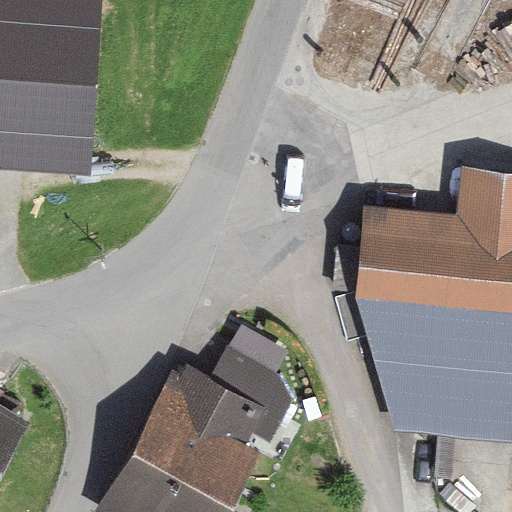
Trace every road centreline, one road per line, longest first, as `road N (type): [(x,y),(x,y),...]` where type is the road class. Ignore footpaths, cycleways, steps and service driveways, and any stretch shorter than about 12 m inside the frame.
road 1 (residential): [(511,94),(227,213)]
road 2 (unclassified): [(76,511),(137,295)]
road 3 (tertiary): [(285,0),(263,55),(227,213)]
road 4 (unclassified): [(137,295),(0,329)]
road 5 (tertiary): [(227,213),(137,295)]
